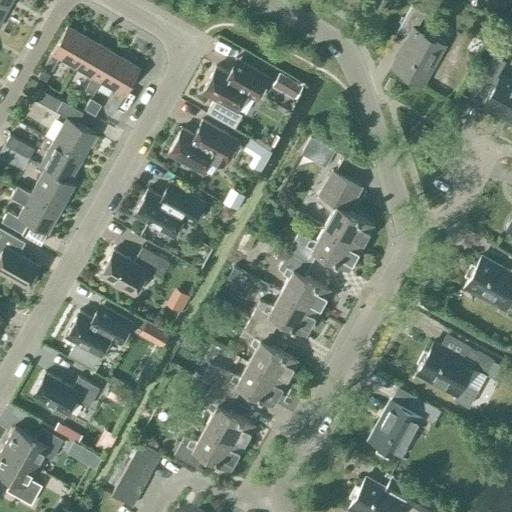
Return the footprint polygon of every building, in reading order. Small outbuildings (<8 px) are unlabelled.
[(409,37),(392,67),(420,82),(428,67),(430,68),(445,42),(416,26),(424,11),(411,4),(396,31),(409,37)] [(75,66),(91,38),(66,24),(43,65),(51,69),(58,57),(75,66)] [(91,38),(75,66),(91,76),(84,88),(92,93),(99,80),(115,53),(91,38)] [(491,51),(471,87),(487,96),(483,102),(508,116),(507,118),(511,121),(511,83),(498,76),(507,59),(499,55),(491,51)] [(115,53),(99,80),(115,89),(104,109),(112,113),(139,66),(115,53)] [(268,75),(243,61),(235,76),(215,65),(201,90),(214,97),(207,110),(234,124),(238,116),(236,109),(246,91),(256,97),(268,75)] [(300,84),(279,72),(273,83),(294,95),(300,84)] [(65,115),(52,139),(82,156),(95,132),(76,121),(82,111),(62,99),(56,110),(65,115)] [(181,126),(167,152),(201,171),(209,156),(223,164),(237,138),(210,123),(201,118),(192,133),(181,126)] [(3,144),(27,157),(33,147),(9,133),(3,144)] [(262,143),(250,136),(243,148),(255,155),(262,143)] [(38,163),(44,167),(68,181),(82,156),(52,139),(38,163)] [(27,157),(3,144),(0,148),(0,155),(22,168),(27,157)] [(68,181),(44,167),(30,190),(60,207),(73,184),(68,181)] [(331,211),(323,225),(359,245),(372,223),(346,209),(360,185),(332,169),(315,199),(331,211)] [(232,183),(221,196),(234,207),(245,194),(232,183)] [(147,187),(133,213),(171,234),(181,217),(191,222),(204,200),(179,186),(171,201),(147,187)] [(46,232),(60,207),(30,190),(17,215),(6,209),(0,220),(21,232),(27,221),(46,232)] [(297,231),(287,249),(310,262),(317,249),(347,267),(359,245),(323,225),(316,238),(297,231)] [(0,226),(0,270),(26,285),(38,263),(18,252),(25,240),(0,226)] [(113,248),(99,274),(133,293),(147,268),(160,276),(169,261),(141,245),(133,259),(113,248)] [(288,275),(280,290),(316,310),(328,288),(303,273),(310,262),(287,249),(277,266),(288,275)] [(479,255),(464,283),(479,291),(478,293),(504,307),(511,292),(511,265),(509,272),(479,255)] [(259,299),(249,317),(272,329),(279,317),(304,331),(316,310),(280,290),(272,303),(259,299)] [(79,309),(65,334),(75,340),(68,353),(92,367),(109,336),(119,342),(131,319),(107,306),(99,321),(79,309)] [(255,346),(247,360),(283,380),(296,358),(265,341),(272,329),(249,317),(239,333),(255,346)] [(431,342),(416,369),(431,377),(430,379),(455,393),(452,398),(468,406),(486,372),(487,373),(494,360),(468,345),(461,358),(431,342)] [(192,373),(211,384),(234,397),(241,385),(271,402),(283,380),(247,360),(240,373),(208,362),(202,373),(195,369),(192,373)] [(71,385),(44,370),(32,393),(66,412),(75,397),(88,405),(99,386),(77,374),(71,385)] [(121,404),(130,392),(113,379),(104,391),(121,404)] [(211,410),(203,424),(240,445),(253,423),(227,408),(234,397),(211,384),(201,401),(211,410)] [(376,423),(367,438),(396,454),(419,413),(433,421),(440,409),(414,394),(407,407),(392,399),(378,424),(376,423)] [(203,452),(228,466),(240,445),(203,424),(194,439),(182,435),(173,452),(196,465),(203,452)] [(14,425),(2,446),(36,465),(43,452),(51,457),(62,437),(40,425),(34,436),(14,425)] [(108,450),(117,432),(103,426),(95,443),(108,450)] [(73,440),(67,449),(78,455),(83,446),(73,440)] [(139,440),(134,450),(155,462),(160,451),(139,440)] [(29,477),(36,465),(2,446),(0,449),(0,471),(11,478),(5,489),(30,503),(41,483),(29,477)] [(89,471),(102,456),(93,449),(80,464),(89,471)] [(128,460),(149,472),(155,462),(134,450),(128,460)] [(128,460),(122,471),(143,482),(149,472),(128,460)] [(116,483),(137,494),(143,482),(122,471),(116,483)] [(363,511),(396,511),(404,499),(427,511),(429,511),(436,500),(399,480),(393,493),(363,476),(348,504),(363,511)] [(116,483),(110,493),(131,504),(137,494),(116,483)]
